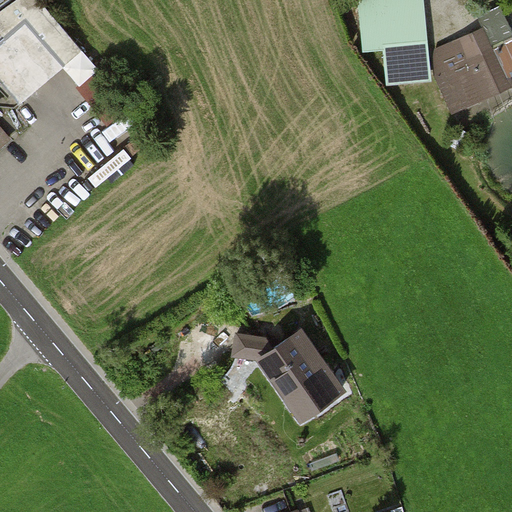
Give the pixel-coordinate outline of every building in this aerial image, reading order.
[(433,41),(428,0),(367,0),(363,0),(368,48),(433,41)] [(77,66),(30,14),(0,40),(0,80),(27,111),(69,73),(77,66)] [(511,38),(478,54),(467,36),(441,48),(439,72),(461,113),(511,89),(511,38)] [(77,66),(69,73),(84,89),(103,72),(105,70),(91,54),(77,66)] [(103,72),(84,89),(115,124),(135,107),(103,72)] [(0,122),(6,117),(0,109),(0,151),(14,141),(0,123),(0,122)] [(310,326),(265,360),(313,422),(357,388),(310,326)] [(267,334),(238,331),(236,356),(264,359),(267,334)]
